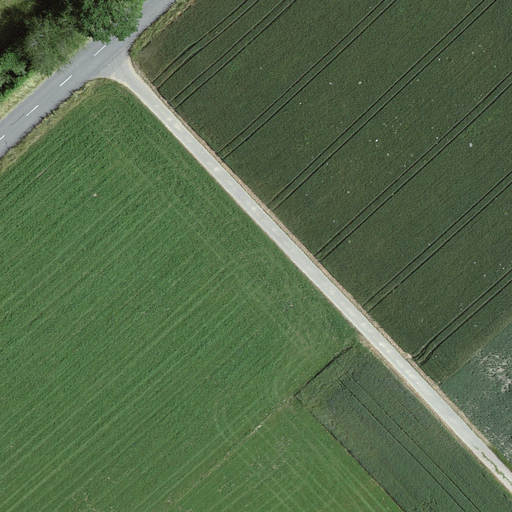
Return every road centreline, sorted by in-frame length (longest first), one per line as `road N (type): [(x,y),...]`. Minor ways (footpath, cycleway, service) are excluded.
road 1 (track): [(511,490),(94,44)]
road 2 (tertiary): [(0,130),(147,0)]
